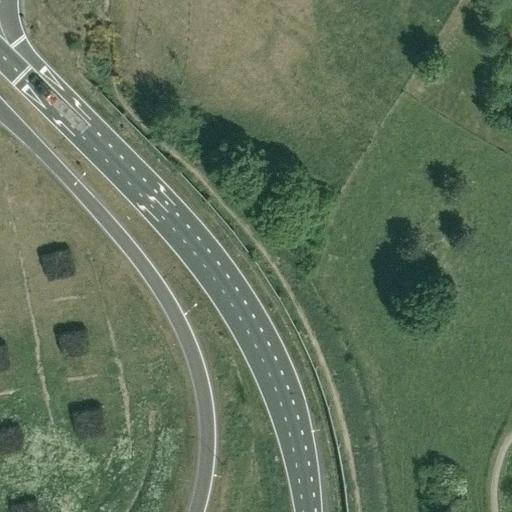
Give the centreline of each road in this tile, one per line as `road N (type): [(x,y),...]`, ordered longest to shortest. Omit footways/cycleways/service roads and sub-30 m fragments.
road 1 (motorway): [(312,511),(308,461),(287,387),(235,297),(176,218),(0,47)]
road 2 (primary): [(0,110),(123,239),(183,330),(207,411),(198,511)]
